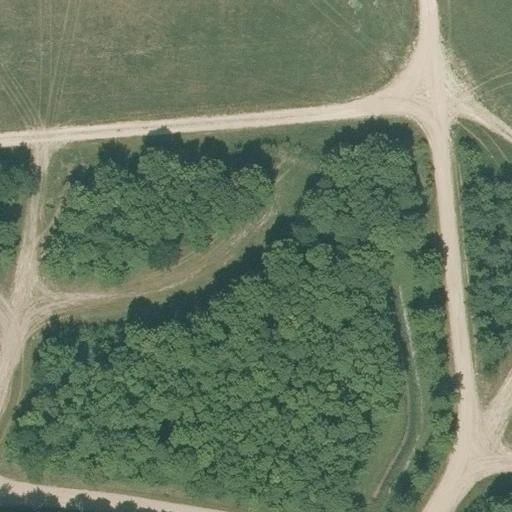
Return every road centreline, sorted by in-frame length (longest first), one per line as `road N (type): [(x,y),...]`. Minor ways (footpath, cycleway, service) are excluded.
road 1 (unknown): [(511,142),(453,90),(264,119),(0,136)]
road 2 (track): [(418,0),(421,75),(464,358),(450,456),(430,511)]
road 3 (track): [(0,486),(207,511)]
road 4 (unknown): [(511,372),(450,456),(511,456)]
